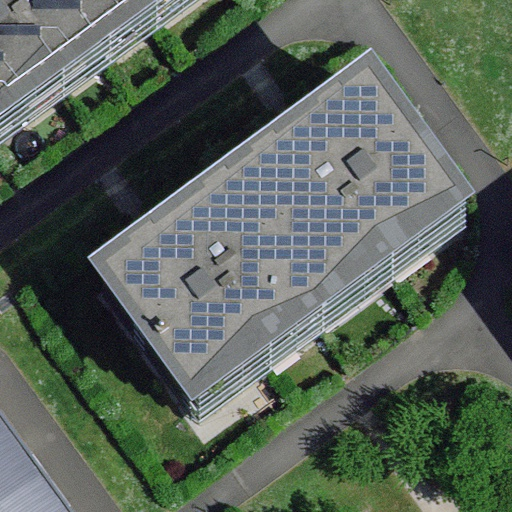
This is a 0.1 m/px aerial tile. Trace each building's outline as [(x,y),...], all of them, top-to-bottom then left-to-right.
[(72,0),(0,0),(0,144),(116,60),(72,0)] [(72,0),(116,60),(199,0),(72,0)] [(238,175),(342,319),(484,216),(378,70),(238,175)] [(238,175),(98,280),(200,422),(342,319),(238,175)] [(57,511),(0,433),(0,511),(57,511)]
